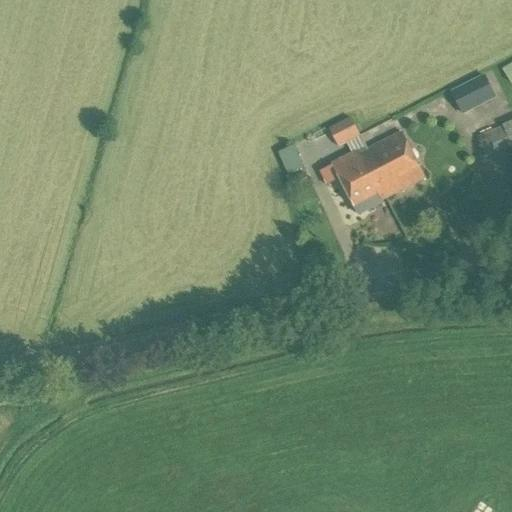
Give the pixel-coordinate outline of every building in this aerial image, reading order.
[(511,84),(511,83),(511,63),(502,69),(511,84)] [(462,116),(496,98),(484,74),(450,92),(462,116)] [(366,149),(367,149),(351,118),(329,129),(338,148),(347,144),(351,152),(330,163),(356,216),(382,203),(380,199),(386,196),(371,168),(373,164),(366,149)] [(511,121),(476,137),(485,158),(511,146),(511,121)] [(371,168),(386,196),(424,177),(398,133),(367,149),(366,149),(373,164),(371,168)] [(289,176),(304,169),(294,146),(278,153),(289,176)] [(511,153),(495,155),(497,166),(511,164),(511,153)] [(309,183),(304,173),(296,177),(301,187),(309,183)] [(482,200),(498,189),(489,176),(474,187),(482,200)]
